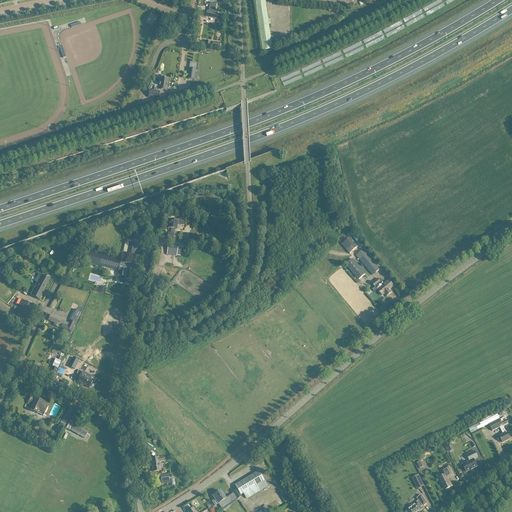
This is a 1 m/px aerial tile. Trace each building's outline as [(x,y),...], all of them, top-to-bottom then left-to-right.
[(205,0),(205,1),(210,2),(208,12),(207,11),(206,16),(216,18),(217,13),(214,13),(216,3),(214,3),(214,0),(205,0)] [(255,2),(262,50),(272,49),(265,0),(255,2)] [(189,68),(187,79),(194,80),(196,69),(189,68)] [(159,86),(159,90),(167,91),(168,79),(165,78),(166,76),(161,75),(161,78),(159,86)] [(148,97),(156,98),(157,97),(159,97),(160,92),(149,90),(148,97)] [(174,234),(175,229),(177,229),(178,220),(170,219),(168,228),(171,228),(170,233),(168,233),(167,240),(173,241),(174,234)] [(140,235),(132,233),(130,240),(138,242),(140,235)] [(342,245),(349,254),(357,247),(350,238),(342,245)] [(135,254),(137,244),(129,243),(127,253),(128,253),(130,253),(135,254)] [(167,255),(177,256),(177,255),(180,256),(182,247),(178,247),(178,246),(168,245),(167,255)] [(87,250),(84,261),(118,270),(121,259),(87,250)] [(372,276),(380,270),(364,250),(356,255),(372,276)] [(1,266),(5,270),(12,263),(8,259),(1,266)] [(358,280),(365,275),(353,259),(346,265),(358,280)] [(132,273),(127,271),(126,272),(123,271),(122,276),(126,277),(125,279),(124,283),(129,284),(130,280),(131,280),(132,273)] [(51,279),(43,275),(39,283),(37,283),(31,295),(40,300),(51,279)] [(389,280),(383,285),(378,279),(372,284),(375,287),(376,287),(378,290),(382,295),(384,294),(387,296),(391,292),(389,290),(394,286),(389,280)] [(38,308),(19,298),(14,309),(33,319),(38,308)] [(58,327),(62,320),(51,315),(49,320),(55,323),(54,325),(58,327)] [(71,321),(68,327),(62,324),(60,329),(71,333),(75,323),(71,321)] [(91,347),(89,356),(106,360),(107,356),(106,356),(106,352),(110,353),(111,350),(112,350),(114,344),(112,344),(113,338),(108,337),(109,337),(107,337),(106,337),(103,351),(95,349),(95,348),(91,347)] [(58,356),(55,364),(60,366),(63,359),(58,356)] [(110,356),(107,377),(114,378),(118,358),(110,356)] [(73,357),(68,366),(75,369),(79,360),(73,357)] [(35,363),(36,362),(35,362),(32,361),(29,369),(36,372),(35,374),(39,376),(42,369),(38,367),(39,364),(35,363)] [(48,376),(54,379),(57,369),(52,367),(48,376)] [(93,380),(87,378),(89,374),(83,371),(81,374),(77,383),(81,385),(82,384),(89,388),(93,380)] [(45,412),(49,404),(36,398),(31,396),(28,404),(32,406),(30,410),(38,413),(39,410),(45,412)] [(75,410),(70,407),(56,431),(60,434),(75,410)] [(508,423),(507,420),(507,419),(506,420),(505,417),(500,420),(500,419),(497,414),(469,429),(471,433),(480,428),(489,424),(492,431),(500,427),(503,434),(500,436),(497,437),(498,440),(501,439),(502,442),(510,439),(506,432),(503,426),(508,423)] [(74,424),(71,430),(85,438),(88,432),(74,424)] [(467,455),(470,461),(465,463),(463,464),(466,472),(469,471),(470,470),(473,468),(477,466),(473,459),(478,457),(475,451),(467,455)] [(151,458),(152,468),(154,467),(154,471),(161,470),(159,462),(164,461),(164,457),(159,457),(151,458)] [(448,478),(453,475),(451,471),(450,470),(449,469),(450,468),(448,466),(441,470),(444,476),(441,477),(438,478),(441,483),(444,490),(445,490),(446,489),(452,486),(448,478)] [(243,493),(247,499),(268,487),(258,471),(235,485),(241,495),(243,493)] [(422,482),(418,475),(412,478),(416,486),(422,482)] [(233,492),(233,493),(234,494),(228,498),(227,497),(225,498),(220,491),(213,496),(215,499),(214,500),(213,500),(213,501),(212,501),(215,506),(218,503),(221,508),(222,507),(224,509),(230,505),(229,503),(236,498),(237,499),(241,497),(236,490),(233,492)] [(421,507),(422,506),(423,506),(427,503),(421,495),(417,498),(419,500),(417,502),(417,503),(414,505),(413,506),(412,504),(409,506),(410,508),(406,511),(407,511),(405,511),(418,511),(422,509),(421,507)]
